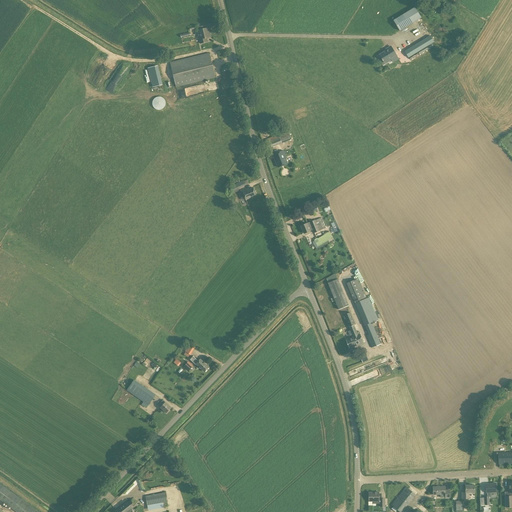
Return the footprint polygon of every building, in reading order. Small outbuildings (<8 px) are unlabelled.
[(420,18),(422,17),(416,6),(394,19),(400,29),(420,18)] [(199,27),(200,30),(199,30),(201,36),(198,37),(200,44),(207,42),(206,38),(210,37),(208,28),(204,29),(204,26),(199,27)] [(388,60),(396,55),(391,46),(387,49),(387,50),(379,55),(382,60),(381,61),(383,65),(389,61),(388,60)] [(418,52),(414,46),(405,52),(408,58),(418,52)] [(215,78),(209,53),(170,62),(174,79),(176,87),(215,78)] [(148,68),(153,87),(162,85),(157,66),(148,68)] [(163,98),(161,97),(159,96),(157,97),(154,98),(153,100),(152,102),(152,104),(153,106),(154,108),(156,109),(158,110),(160,110),(162,109),(164,108),(165,106),(166,104),(166,102),(165,99),(163,98)] [(288,130),(278,134),(264,140),(267,148),(271,147),(271,148),(282,143),(288,141),(289,142),(292,141),(288,130)] [(286,158),(283,151),(273,155),(278,167),(287,164),(285,158),(286,158)] [(237,189),(246,185),(249,183),(247,179),(244,181),(244,180),(231,186),(231,187),(230,187),(231,190),(233,190),(233,191),(237,189)] [(242,192),(246,200),(252,197),(256,195),(253,188),(248,190),(248,189),(242,192)] [(311,231),(310,231),(313,230),(314,233),(326,228),(321,217),(308,223),(307,223),(301,226),(304,234),(311,231)] [(314,240),(317,246),(333,237),(331,235),(329,231),(317,238),(314,240)] [(366,297),(360,278),(347,282),(353,301),(366,297)] [(338,279),(333,281),(328,283),(336,303),(339,310),(348,306),(349,306),(338,279)] [(369,304),(365,306),(357,310),(368,335),(366,336),(372,348),(381,344),(370,319),(374,317),(369,304)] [(344,315),(348,326),(355,324),(350,312),(344,315)] [(363,343),(360,334),(359,331),(357,332),(354,325),(349,327),(350,330),(348,331),(350,336),(352,335),(353,337),(346,340),(349,348),(363,343)] [(190,355),(195,347),(191,344),(187,350),(186,352),(190,355)] [(195,363),(196,364),(205,372),(209,367),(204,363),(200,359),(198,361),(193,356),(190,360),(194,364),(195,363)] [(192,366),(188,362),(184,367),(188,371),(192,366)] [(134,380),(127,390),(142,401),(148,406),(156,395),(134,380)] [(171,408),(166,402),(163,400),(158,405),(160,408),(166,413),(171,408)] [(511,452),(509,452),(498,453),(498,464),(499,464),(499,467),(504,467),(504,464),(511,463),(511,452)] [(39,511),(0,483),(0,500),(16,511),(39,511)] [(486,493),(487,493),(487,496),(481,497),(481,505),(490,505),(489,497),(491,497),(491,493),(496,492),(496,483),(486,484),(486,493)] [(469,499),(469,493),(475,493),(474,485),(465,485),(466,492),(461,492),(462,499),(469,499)] [(401,511),(416,495),(406,486),(391,505),(399,511),(401,511)] [(450,490),(445,490),(445,486),(433,487),(433,495),(440,494),(440,498),(450,497),(450,490)] [(369,501),(373,501),(373,503),(380,503),(380,507),(385,507),(385,498),(380,499),(380,501),(379,501),(379,492),(369,492),(369,501)] [(166,493),(146,496),(147,505),(167,502),(166,493)] [(456,498),(452,498),(452,508),(456,508),(456,509),(463,509),(463,501),(456,501),(456,498)] [(130,500),(127,502),(116,511),(117,511),(133,511),(134,511),(131,507),(134,504),(130,500)]
